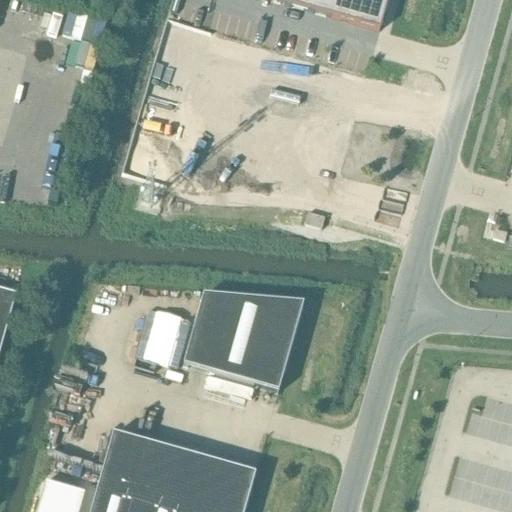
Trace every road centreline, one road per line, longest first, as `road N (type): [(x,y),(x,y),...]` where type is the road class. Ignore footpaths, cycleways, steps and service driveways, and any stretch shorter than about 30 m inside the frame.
road 1 (unclassified): [(488,0),(399,318)]
road 2 (unclassified): [(399,318),(345,511)]
